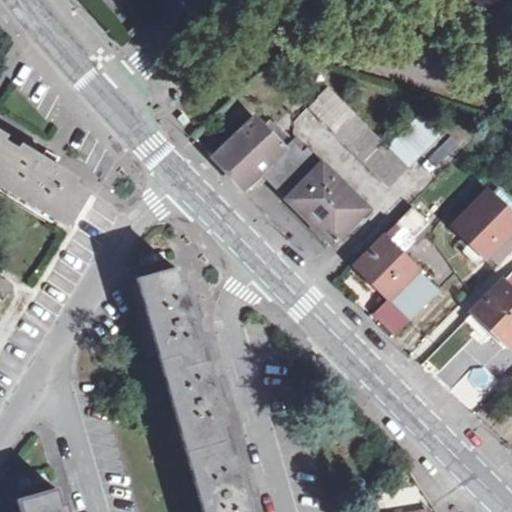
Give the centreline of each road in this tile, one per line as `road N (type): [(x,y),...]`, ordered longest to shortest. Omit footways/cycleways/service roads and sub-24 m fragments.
road 1 (tertiary): [(510,511),(266,266)]
road 2 (residential): [(266,266),(233,303),(229,328),(283,511)]
road 3 (residential): [(267,0),(511,72)]
road 4 (residential): [(180,176),(137,218),(50,361)]
road 5 (residential): [(50,361),(94,511)]
road 6 (residential): [(109,93),(234,0)]
road 7 (tertiary): [(266,266),(180,176)]
